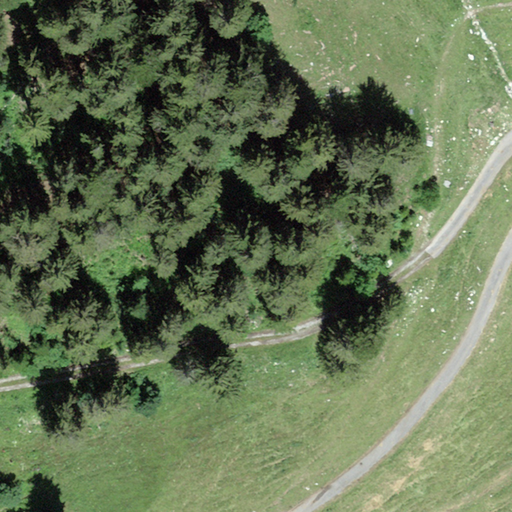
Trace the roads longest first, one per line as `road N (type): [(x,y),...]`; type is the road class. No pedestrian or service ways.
road 1 (track): [(0,383),(312,325),(421,253)]
road 2 (track): [(511,236),(466,346),(381,447),(293,511)]
road 3 (track): [(511,5),(467,12),(438,79),(437,163),(421,253)]
road 4 (track): [(421,253),(511,141)]
